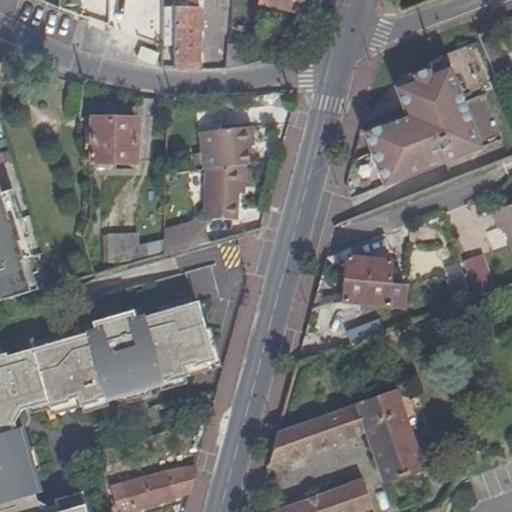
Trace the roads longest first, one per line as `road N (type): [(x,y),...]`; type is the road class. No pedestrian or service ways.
road 1 (secondary): [(220,511),(343,49)]
road 2 (residential): [(0,29),(82,68),(173,85),(245,82),(343,49)]
road 3 (residential): [(343,49),(474,0)]
